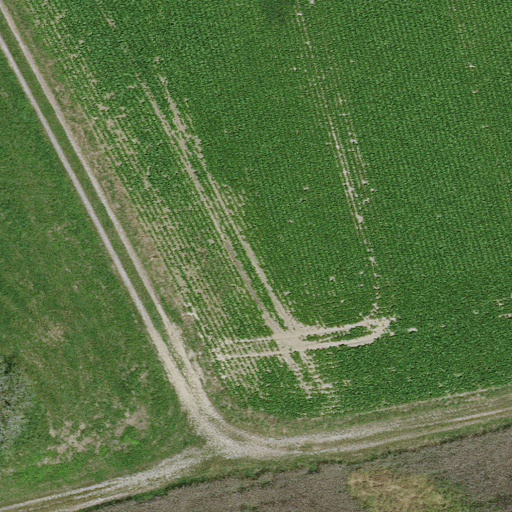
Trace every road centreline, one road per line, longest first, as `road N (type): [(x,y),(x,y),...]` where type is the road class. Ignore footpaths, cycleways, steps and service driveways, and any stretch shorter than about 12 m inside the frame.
road 1 (track): [(12,0),(244,410),(511,364)]
road 2 (track): [(0,477),(244,410)]
